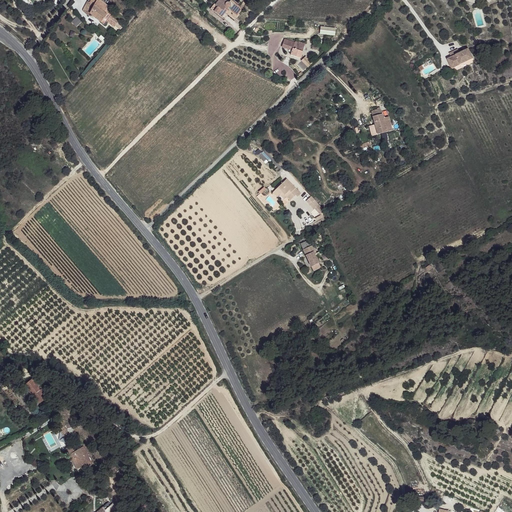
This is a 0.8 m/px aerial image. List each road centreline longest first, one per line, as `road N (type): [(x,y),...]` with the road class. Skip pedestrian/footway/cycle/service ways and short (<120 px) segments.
road 1 (primary): [(0,30),(29,59),(99,176),(198,300),(247,402),(315,511)]
road 2 (track): [(196,9),(233,45),(99,176)]
